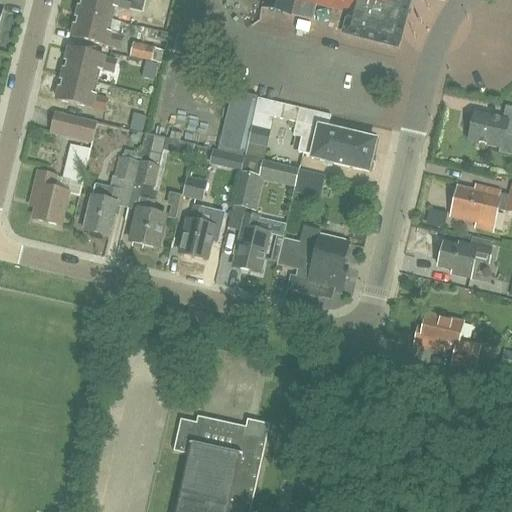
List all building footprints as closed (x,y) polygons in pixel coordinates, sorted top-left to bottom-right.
[(129,0),(80,0),(78,12),(111,21),(114,7),(128,10),(129,0)] [(136,0),(135,12),(169,18),(172,0),(136,0)] [(343,34),(398,47),(409,0),(420,0),(422,0),(421,0),(262,0),(261,8),(289,15),(292,0),(294,0),(348,14),(343,34)] [(120,23),(111,21),(78,12),(71,38),(105,46),(105,45),(118,49),(121,38),(108,34),(108,33),(117,35),(120,23)] [(129,59),(145,62),(151,64),(151,63),(152,62),(161,64),(163,52),(154,50),(155,48),(133,43),(129,59)] [(62,75),(96,83),(99,69),(112,73),(115,61),(102,58),(102,57),(69,49),(62,75)] [(145,62),(142,78),(154,81),(157,65),(151,63),(151,64),(145,62)] [(93,97),(96,83),(62,75),(56,100),(90,108),(103,111),(106,100),(93,97)] [(243,157),(257,97),(231,92),(218,151),(243,157)] [(270,133),(274,118),(296,123),(293,136),(302,138),(299,153),(312,156),(312,159),(369,172),(369,171),(371,172),(374,161),(371,160),(376,141),(327,130),(331,116),(258,99),(254,113),(251,128),(270,133)] [(474,114),(473,118),(470,118),(468,126),(471,128),(468,141),(499,148),(498,154),(511,157),(511,107),(505,106),(501,121),(474,114)] [(91,143),(94,130),(96,123),(53,113),(49,133),(91,143)] [(134,114),(129,131),(142,134),(146,117),(134,114)] [(191,158),(194,145),(166,139),(166,140),(144,135),(138,162),(133,184),(143,186),(130,243),(156,249),(164,217),(150,213),(152,202),(156,203),(167,153),(191,158)] [(62,179),(57,178),(38,173),(30,209),(35,210),(33,220),(59,226),(67,194),(79,197),(90,150),(70,146),(62,179)] [(247,146),(245,158),(262,161),(263,162),(266,150),(247,146)] [(210,165),(222,168),(225,153),(214,150),(210,165)] [(133,184),(138,162),(119,158),(113,179),(133,184)] [(262,161),(245,158),(233,207),(251,211),(260,177),(259,177),(262,161)] [(303,189),(319,197),(327,182),(310,174),(303,189)] [(182,197),(202,202),(207,183),(186,178),(182,197)] [(119,191),(109,188),(95,185),(84,232),(108,238),(119,191)] [(511,214),(511,186),(510,196),(499,194),(500,192),(475,186),(473,190),(457,187),(450,217),(476,224),(475,229),(492,233),(498,210),(511,214)] [(206,261),(214,227),(201,224),(205,209),(193,207),(190,221),(188,221),(180,255),(206,261)] [(259,274),(268,235),(254,231),(257,219),(244,215),(232,267),(259,274)] [(347,243),(320,237),(321,231),(302,227),(298,243),(282,239),(275,266),(296,270),(294,279),(291,278),(288,289),(330,299),(332,291),(341,293),(347,266),(342,265),(347,243)] [(492,251),(493,245),(472,239),(470,246),(459,243),(458,247),(444,244),(438,267),(452,270),(451,274),(470,279),(474,261),(489,264),(492,251)] [(475,372),(481,346),(459,341),(464,323),(426,315),(423,329),(419,328),(414,346),(435,350),(435,348),(455,352),(452,367),(475,372)] [(422,388),(426,371),(414,368),(410,385),(422,388)] [(189,455),(176,511),(250,511),(270,424),(247,419),(246,427),(197,416),(196,423),(180,419),(173,451),(189,455)]
